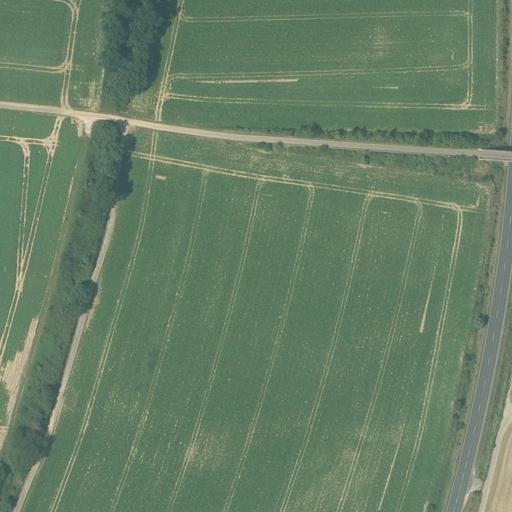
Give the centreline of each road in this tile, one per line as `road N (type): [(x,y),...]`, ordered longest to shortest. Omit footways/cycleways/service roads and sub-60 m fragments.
road 1 (unclassified): [(511,158),(0,103)]
road 2 (track): [(125,120),(101,253),(15,511)]
road 3 (track): [(92,114),(38,341),(0,456)]
road 4 (primary): [(453,511),(492,357),(511,224)]
